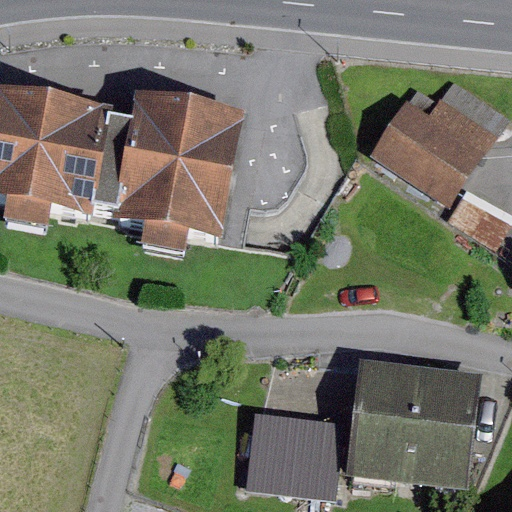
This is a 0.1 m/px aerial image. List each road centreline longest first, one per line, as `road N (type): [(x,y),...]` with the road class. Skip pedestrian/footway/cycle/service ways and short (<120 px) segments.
road 1 (residential): [(511,354),(401,332),(160,330),(0,289)]
road 2 (tertiary): [(257,0),(511,20)]
